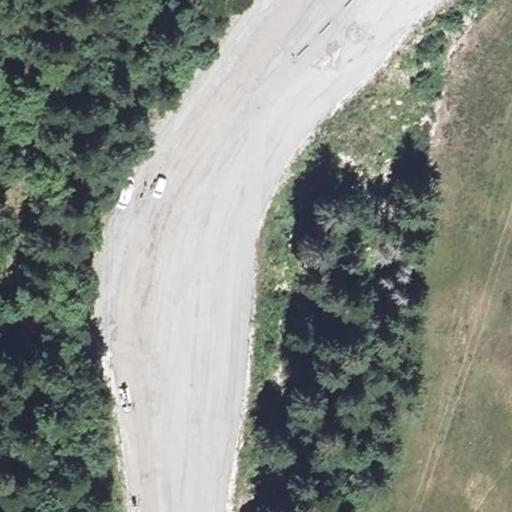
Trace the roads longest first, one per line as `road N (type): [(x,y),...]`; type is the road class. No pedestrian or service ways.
road 1 (tertiary): [(166,511),(163,285),(179,201),(200,154)]
road 2 (tertiary): [(200,154),(399,0)]
road 3 (tertiary): [(310,0),(200,154)]
